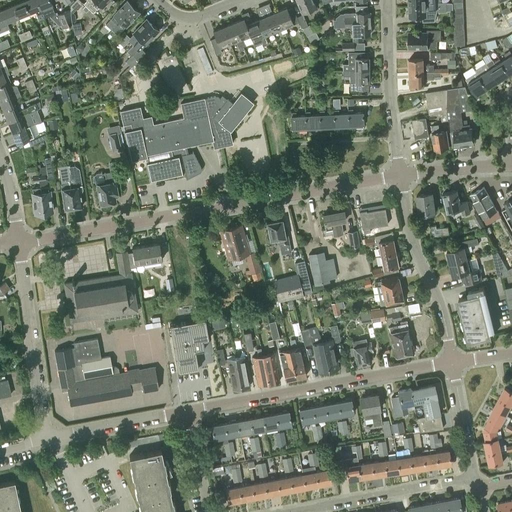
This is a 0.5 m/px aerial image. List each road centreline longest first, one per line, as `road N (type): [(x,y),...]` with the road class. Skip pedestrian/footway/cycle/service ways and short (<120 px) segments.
road 1 (residential): [(18,243),(400,176)]
road 2 (residential): [(187,413),(451,364)]
road 3 (residential): [(46,439),(18,243)]
road 4 (residential): [(451,364),(407,225),(400,176)]
road 5 (residential): [(291,511),(473,479)]
road 6 (residential): [(400,176),(387,0)]
road 7 (residential): [(46,439),(187,413)]
